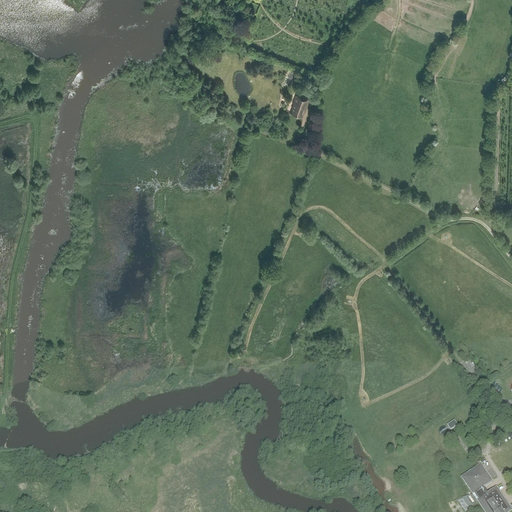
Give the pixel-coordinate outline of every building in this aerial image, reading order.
[(290,72),(288,78),(293,80),(296,75),(290,72)] [(291,110),(292,111),(291,115),(302,119),(303,115),(304,115),(309,101),(296,95),(292,104),(293,105),(291,110)] [(454,420),(447,425),(450,431),(457,426),(454,420)] [(502,436),(495,434),(492,444),(499,446),(502,436)] [(464,501),(465,503),(466,505),(469,508),(470,509),(477,501),(485,511),(508,511),(511,510),(511,509),(497,487),(485,495),(481,489),(492,481),(481,464),(461,477),(473,495),(462,498),(464,501)]
